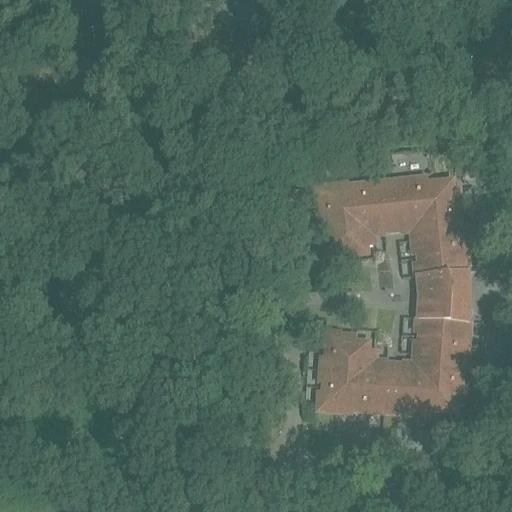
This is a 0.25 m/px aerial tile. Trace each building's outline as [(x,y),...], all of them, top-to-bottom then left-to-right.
[(459,67),(447,67),(447,86),(460,86),(460,87),(511,86),(511,53),(507,53),(507,43),(486,43),(487,54),(459,54),(459,67)] [(351,141),(348,109),(327,111),(331,143),(351,141)] [(393,186),(381,187),(383,210),(385,232),(391,231),(391,234),(413,232),(416,257),(418,257),(419,265),(416,265),(418,280),(468,275),(462,225),(460,225),(459,217),(462,217),(459,190),(453,190),(453,183),(428,185),(427,180),(393,184),(393,186)] [(319,217),(322,244),(324,244),(325,252),(323,252),(324,267),(355,263),(355,258),(368,257),(367,249),(372,249),(371,236),(385,235),(385,232),(383,210),(381,187),(381,185),(346,188),(346,189),(335,190),(335,193),(317,195),(318,209),(320,209),(321,217),(319,217)] [(420,300),(419,320),(468,323),(470,299),(468,275),(418,280),(420,300)] [(462,381),(462,373),(465,374),(468,323),(419,320),(417,335),(420,335),(419,343),(417,343),(415,368),(393,367),(393,370),(387,369),(386,391),(385,414),(397,415),(397,417),(431,419),(431,414),(457,416),(457,408),(462,409),(464,381),(462,381)] [(384,416),(385,414),(386,391),(387,369),(387,366),(373,365),(374,353),(369,352),(369,345),(356,344),(356,339),(325,337),(324,351),(327,351),(326,359),(324,359),(322,386),(324,386),(324,394),(321,394),(320,408),(339,410),(339,413),(350,413),(350,414),(384,416)] [(487,420),(510,421),(511,395),(511,391),(489,390),(487,420)]
